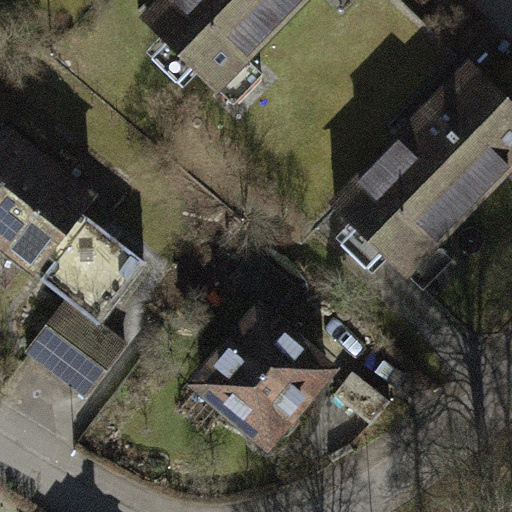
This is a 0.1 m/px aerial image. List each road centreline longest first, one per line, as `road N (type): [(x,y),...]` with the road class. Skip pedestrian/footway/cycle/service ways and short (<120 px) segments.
road 1 (residential): [(511,370),(412,455),(327,511)]
road 2 (residential): [(105,511),(0,450)]
